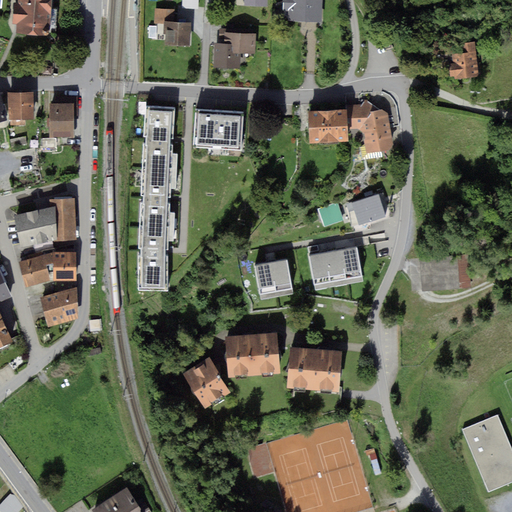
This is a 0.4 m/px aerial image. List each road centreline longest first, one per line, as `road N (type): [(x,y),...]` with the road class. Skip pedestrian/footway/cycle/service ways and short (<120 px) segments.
road 1 (residential): [(439,511),(391,425),(373,333),(405,220),(400,84)]
road 2 (residential): [(88,85),(282,97),(347,88)]
road 3 (residential): [(38,364),(83,319),(85,184)]
road 4 (residential): [(38,364),(0,221)]
